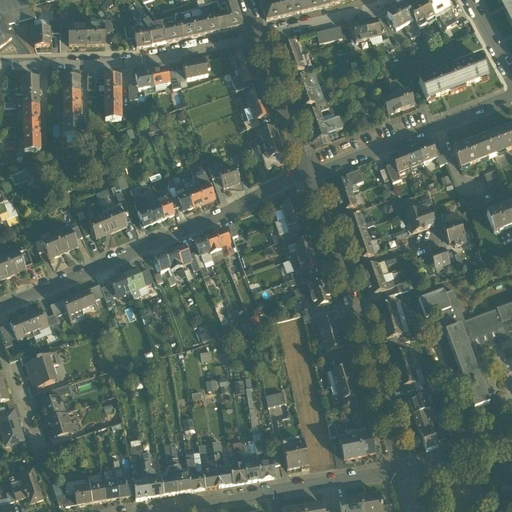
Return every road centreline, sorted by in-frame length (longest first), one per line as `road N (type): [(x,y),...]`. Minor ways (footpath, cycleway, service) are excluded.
road 1 (residential): [(304,174),(0,308)]
road 2 (residential): [(304,174),(400,471)]
road 3 (residential): [(0,65),(155,61),(260,38)]
road 4 (residential): [(157,511),(400,471)]
road 5 (residential): [(511,98),(304,174)]
road 6 (residential): [(260,38),(304,174)]
road 7 (residential): [(260,38),(394,0)]
road 8 (residential): [(39,466),(0,345)]
